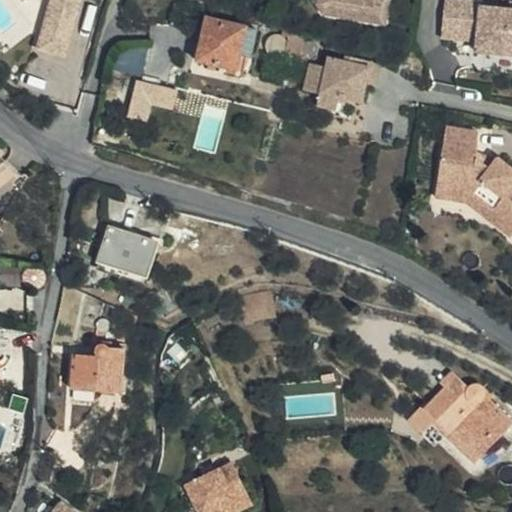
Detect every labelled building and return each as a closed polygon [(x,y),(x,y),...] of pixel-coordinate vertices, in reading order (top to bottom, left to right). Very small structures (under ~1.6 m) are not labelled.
[(58,0),(43,54),(66,61),(85,0),(58,0)] [(391,0),(322,0),(323,2),(326,11),(389,20),(391,0)] [(511,55),(511,10),(486,8),(487,2),(473,0),(450,0),(446,38),(461,40),(481,42),(481,52),(511,55)] [(239,58),(246,31),(208,22),(197,65),(226,72),(224,78),(242,81),(248,60),(239,58)] [(257,33),(246,31),(239,58),(248,60),(251,61),(257,33)] [(511,55),(481,52),(481,42),(461,40),(459,56),(480,59),(479,70),(511,73),(511,55)] [(303,45),(291,42),(285,65),(301,69),(305,55),(303,54),(302,53),(301,50),(301,48),(302,45),(303,45)] [(119,67),(144,74),(150,52),(125,45),(119,67)] [(365,101),(374,66),(334,55),(330,71),(315,67),(308,92),(322,96),(321,102),(343,109),(347,96),(365,101)] [(176,109),(181,86),(139,78),(131,113),(152,117),(155,105),(176,109)] [(452,131),(446,186),(459,187),(457,205),(470,206),(484,217),(490,210),(511,226),(511,166),(504,160),(497,169),(483,158),(486,135),(452,131)] [(459,187),(446,186),(444,204),(457,205),(459,187)] [(511,237),(511,226),(490,210),(484,217),(511,237)] [(147,280),(162,239),(147,235),(145,240),(113,229),(100,263),(147,280)] [(26,272),(26,271),(1,269),(1,289),(30,290),(30,286),(28,285),(27,284),(26,283),(25,282),(25,281),(24,279),(24,277),(24,275),(25,274),(26,272)] [(121,393),(125,351),(100,348),(99,358),(74,356),(71,389),(121,393)] [(511,425),(511,423),(485,398),(485,397),(486,396),(487,395),(487,394),(487,393),(487,391),(486,390),(485,389),(485,388),(483,388),(482,387),(480,387),(479,386),(478,386),(476,386),(475,387),(474,387),(472,387),(471,388),(469,389),(450,373),(439,385),(444,389),(424,412),(447,433),(443,438),(475,466),(511,425)] [(236,511),(255,503),(234,460),(187,483),(201,511),(236,511)] [(52,511),(75,511),(61,501),(52,511)]
